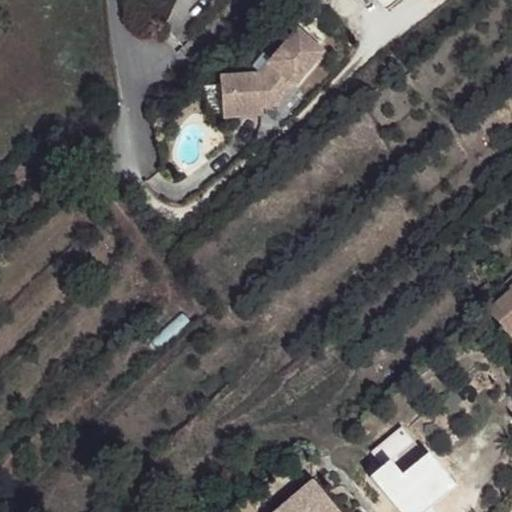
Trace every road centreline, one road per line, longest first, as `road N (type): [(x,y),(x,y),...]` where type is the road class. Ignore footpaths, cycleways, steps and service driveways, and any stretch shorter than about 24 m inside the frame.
road 1 (unknown): [(138,181),(184,200),(352,60)]
road 2 (residential): [(138,181),(118,0)]
